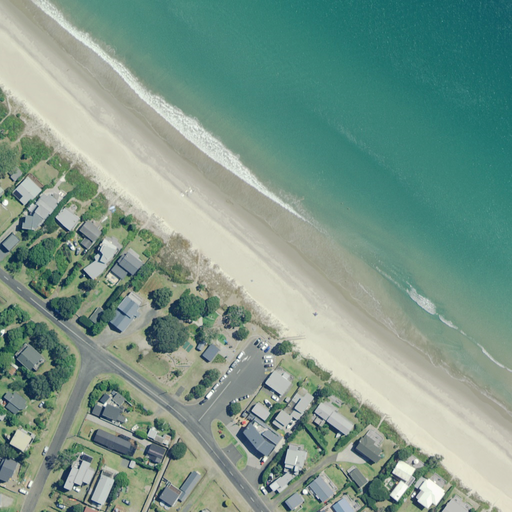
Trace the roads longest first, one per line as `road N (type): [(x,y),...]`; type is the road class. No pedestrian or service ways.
road 1 (tertiary): [(261,511),(184,417),(97,351)]
road 2 (residential): [(26,511),(97,351)]
road 3 (tertiary): [(97,351),(0,271)]
